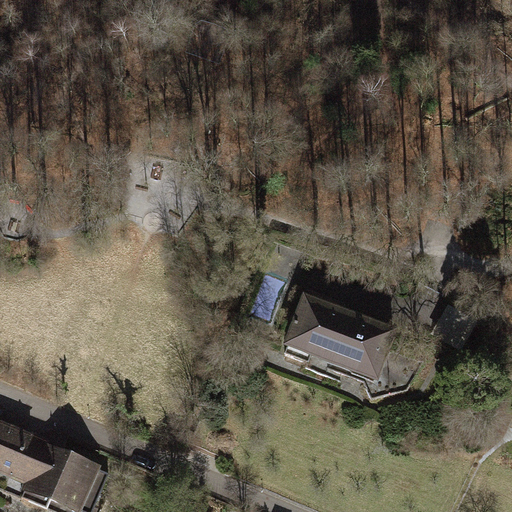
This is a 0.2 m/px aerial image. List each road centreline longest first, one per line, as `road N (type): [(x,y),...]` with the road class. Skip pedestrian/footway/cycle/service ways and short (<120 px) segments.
road 1 (residential): [(283,511),(0,393)]
road 2 (track): [(511,83),(411,0)]
